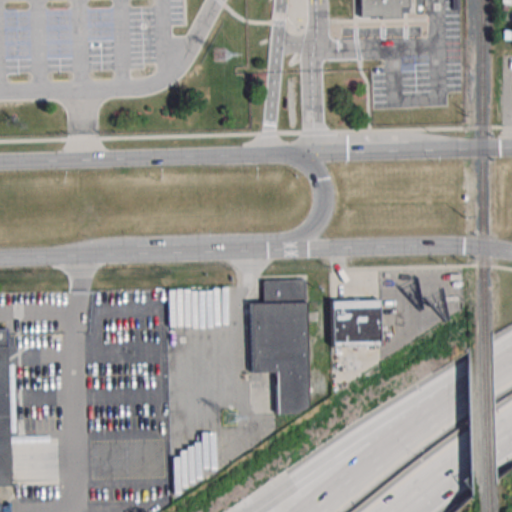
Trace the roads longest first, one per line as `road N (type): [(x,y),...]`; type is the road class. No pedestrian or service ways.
road 1 (secondary): [(50,256),(482,247)]
road 2 (secondary): [(50,256),(108,242),(298,235),(317,220),(324,199),(318,176),(297,154)]
road 3 (secondary): [(266,155),(0,162)]
road 4 (residential): [(280,0),(266,155)]
road 5 (residential): [(314,153),(317,0)]
road 6 (motorway): [(385,443),(326,462),(254,511)]
